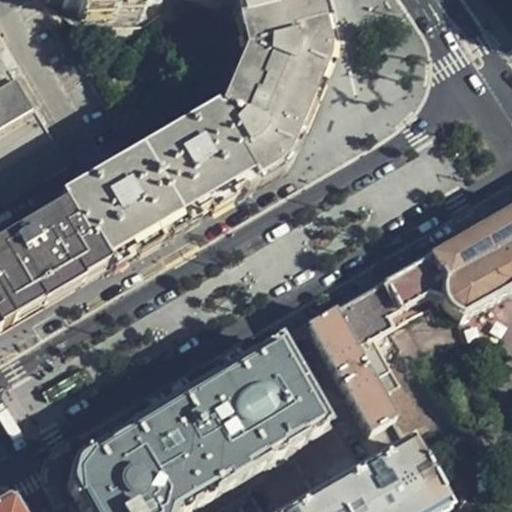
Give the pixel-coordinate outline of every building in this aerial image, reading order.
[(57,0),(62,0),(61,9),(77,9),(77,19),(98,19),(98,13),(123,12),(123,19),(142,19),(142,8),(159,9),(159,0),(57,0)] [(185,0),(212,8),(214,3),(234,8),(236,26),(310,1),(309,0),(185,0)] [(241,61),(215,120),(220,125),(241,160),(235,163),(251,191),(277,176),(285,166),(308,111),(321,80),(326,56),(310,1),(236,26),(241,61)] [(0,131),(32,113),(13,85),(0,92),(0,131)] [(215,120),(60,212),(95,271),(99,269),(101,272),(105,278),(161,245),(199,222),(218,211),(251,191),(235,163),(241,160),(220,125),(215,120)] [(0,208),(67,170),(51,145),(0,175),(0,208)] [(0,333),(41,309),(101,272),(99,269),(95,271),(60,212),(0,246),(0,333)] [(330,321),(369,389),(390,376),(373,346),(392,335),(385,325),(423,302),(437,309),(440,308),(450,320),(459,327),(504,301),(511,296),(511,215),(465,243),(330,321)] [(330,321),(304,336),(367,441),(392,427),(369,389),(330,321)] [(190,511),(280,460),(327,433),(279,351),(75,471),(68,497),(77,511),(190,511)] [(301,511),(440,511),(407,453),(325,499),(301,511)]
